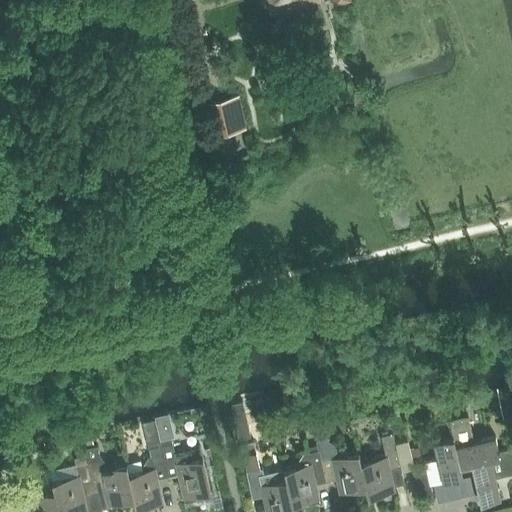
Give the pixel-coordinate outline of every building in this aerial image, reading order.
[(343,0),(266,0),(270,12),(309,0),(341,0),(342,0),(343,0)] [(215,127),(246,121),(240,98),(209,103),(215,127)] [(511,386),(498,389),(503,416),(511,414),(511,386)] [(156,419),(144,421),(150,447),(161,444),(160,439),(156,419)] [(248,424),(236,427),(239,439),(250,436),(248,424)] [(91,430),(81,432),(85,448),(94,445),(91,430)] [(386,453),(361,459),(366,486),(368,495),(395,489),(392,475),(390,466),(401,463),(393,431),(381,434),(386,453)] [(444,481),(463,476),(461,464),(460,464),(455,445),(456,444),(454,435),(434,440),(444,481)] [(471,461),(491,457),(500,455),(499,449),(496,435),(456,444),(455,445),(460,464),(461,464),(471,462),(471,461)] [(366,486),(361,459),(359,450),(338,454),(336,443),(329,439),(329,436),(317,438),(319,448),(327,480),(337,477),(340,492),(366,486)] [(263,494),(267,511),(295,511),(293,502),(288,476),(286,476),(284,467),(262,472),(254,439),(240,442),(252,497),(263,494)] [(161,444),(168,475),(179,473),(185,501),(196,499),(195,494),(211,491),(201,444),(175,450),(173,442),(161,444)] [(134,498),(129,471),(127,461),(106,467),(105,459),(100,454),(98,444),(94,445),(85,448),(86,454),(88,460),(95,492),(105,489),(108,504),(134,498)] [(129,471),(134,498),(136,507),(163,501),(158,478),(168,475),(161,444),(150,447),(152,455),(149,455),(142,465),(143,468),(129,471)] [(471,461),(471,462),(480,502),(500,497),(495,476),(510,472),(509,465),(511,464),(511,445),(499,449),(500,455),(491,457),(471,461)] [(284,467),(286,476),(288,476),(293,502),(308,499),(309,503),(320,500),(316,482),(327,480),(319,448),(304,452),(298,459),(299,463),(284,467)] [(86,454),(75,457),(77,463),(88,460),(86,454)] [(95,492),(88,460),(77,463),(51,469),(55,489),(60,511),(69,511),(87,508),(85,494),(95,492)] [(401,463),(390,466),(392,475),(403,472),(402,470),(401,463)] [(427,471),(414,474),(419,497),(432,494),(430,484),(427,471)] [(60,511),(55,489),(29,495),(31,504),(19,507),(20,511),(60,511)]
